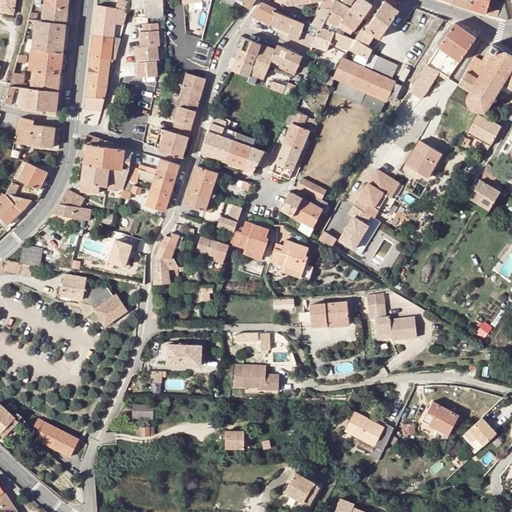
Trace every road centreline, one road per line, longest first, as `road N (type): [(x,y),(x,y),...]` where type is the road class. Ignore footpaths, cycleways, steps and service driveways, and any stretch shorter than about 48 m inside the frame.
road 1 (secondary): [(74,126),(48,204),(0,251)]
road 2 (secondary): [(88,0),(74,126)]
